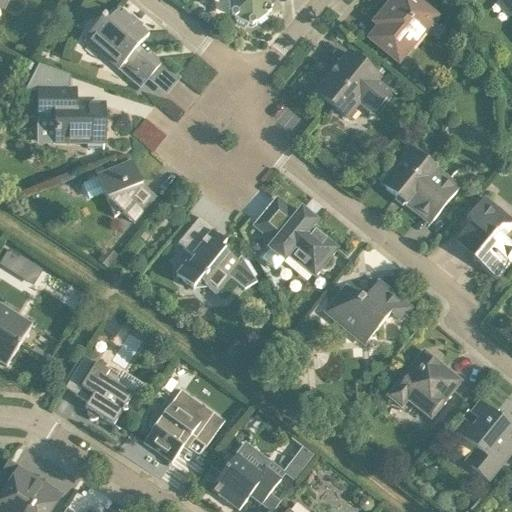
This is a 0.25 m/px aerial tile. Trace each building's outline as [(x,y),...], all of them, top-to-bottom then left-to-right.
[(0,0),(0,10),(4,13),(9,1),(16,1),(15,0),(0,0)] [(271,0),(227,0),(230,19),(234,21),(234,22),(235,25),(243,29),(246,27),(247,28),(248,27),(251,28),(255,26),(255,27),(256,26),(259,28),(267,22),(267,19),(267,18),(267,17),(270,15),(270,9),(272,7),(271,0)] [(369,40),(398,65),(436,18),(414,0),(393,0),(373,24),(378,28),(369,40)] [(511,0),(504,0),(498,5),(508,20),(511,17),(511,0)] [(118,72),(122,67),(125,63),(147,82),(162,65),(141,46),(148,37),(118,11),(108,23),(103,19),(83,42),(118,72)] [(346,120),(359,104),(373,116),(390,96),(376,84),(379,80),(348,55),(335,71),(337,72),(332,78),(331,76),(323,85),(322,83),(312,95),(321,103),(323,101),(346,120)] [(25,92),(38,92),(38,120),(55,120),(55,143),(87,143),(86,150),(102,150),(102,157),(104,157),(104,107),(75,107),(75,92),(68,92),(69,77),(37,68),(25,92)] [(397,84),(388,76),(383,82),(392,90),(397,84)] [(427,86),(422,82),(417,82),(413,87),(421,93),(427,86)] [(459,189),(435,170),(410,149),(391,173),(388,170),(378,181),(381,184),(380,186),(415,215),(422,215),(433,223),(454,195),(459,189)] [(131,164),(96,179),(114,219),(122,216),(134,225),(154,200),(141,189),(131,164)] [(103,173),(100,166),(91,170),(93,176),(103,173)] [(511,230),(511,222),(484,200),(465,223),(468,226),(455,242),(475,258),(472,262),(496,281),(511,261),(511,247),(504,241),(511,230)] [(274,245),(269,251),(283,262),(289,256),(314,277),(319,271),(321,272),(324,273),(328,272),(331,270),(333,268),(333,267),(334,265),(334,264),(334,263),(334,262),(333,260),(332,258),(331,256),(336,251),(311,230),(317,222),(302,210),(296,218),(277,202),(255,228),(274,245)] [(243,292),(256,284),(252,279),(242,262),(240,258),(236,263),(221,250),(225,245),(215,237),(218,235),(199,219),(177,246),(195,260),(189,267),(186,265),(176,278),(193,292),(199,283),(215,296),(229,280),(243,292)] [(257,241),(253,241),(249,245),(250,250),(254,253),(259,252),(262,248),(261,243),(257,241)] [(43,272),(8,251),(0,264),(0,267),(33,288),(43,272)] [(106,270),(116,258),(107,252),(98,263),(106,270)] [(346,289),(325,315),(364,347),(390,315),(399,323),(409,311),(410,312),(411,311),(377,284),(369,294),(362,298),(360,300),(346,289)] [(75,310),(83,296),(70,288),(61,301),(75,310)] [(0,364),(6,369),(32,328),(0,307),(0,364)] [(114,339),(125,321),(113,314),(102,331),(114,339)] [(289,335),(283,329),(276,337),(281,342),(289,335)] [(407,402),(431,421),(461,383),(449,374),(447,378),(444,375),(442,378),(437,373),(439,371),(425,360),(418,370),(413,366),(387,398),(401,409),(407,402)] [(132,397),(118,388),(116,379),(96,366),(76,397),(88,405),(85,410),(87,411),(87,412),(86,414),(86,416),(87,418),(88,419),(88,420),(91,421),(93,422),(94,422),(95,421),(96,421),(97,420),(98,419),(113,428),(132,397)] [(283,392),(284,388),(283,375),(281,372),(280,371),(270,383),(282,394),(283,392)] [(180,393),(162,418),(157,414),(147,428),(152,431),(143,445),(172,465),(184,447),(197,456),(203,448),(206,450),(224,424),(180,393)] [(465,464),(488,483),(511,453),(511,451),(503,445),(511,433),(511,425),(503,418),(499,422),(479,405),(455,435),(475,451),(465,464)] [(443,430),(437,425),(429,434),(435,439),(443,430)] [(240,456),(237,459),(235,458),(210,491),(228,505),(230,501),(236,506),(233,509),(237,511),(239,511),(250,498),(261,507),(281,482),(264,469),(264,470),(264,461),(250,450),(240,456)] [(51,511),(60,498),(46,488),(44,491),(32,483),(33,480),(18,471),(4,494),(0,494),(0,511),(51,511)] [(368,498),(362,499),(358,504),(359,510),(362,511),(370,511),(373,508),(373,502),(368,498)]
